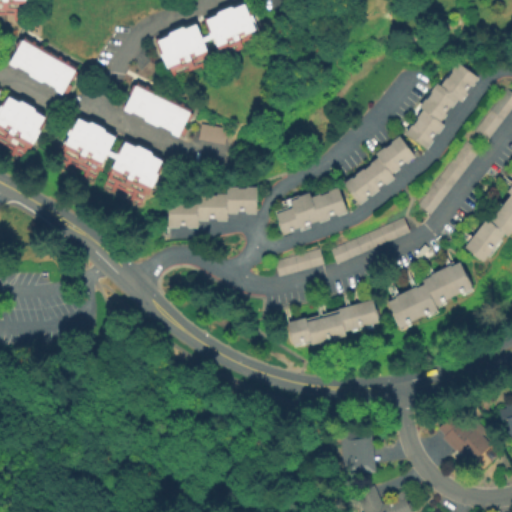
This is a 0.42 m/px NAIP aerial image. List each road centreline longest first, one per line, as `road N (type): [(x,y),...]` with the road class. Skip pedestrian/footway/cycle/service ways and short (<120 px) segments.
road 1 (tertiary): [(105,258),(183,331),(267,374),(382,389),(454,371)]
road 2 (residential): [(511,493),(469,495),(435,477),(410,444),(394,388)]
road 3 (tertiary): [(0,182),(105,258)]
